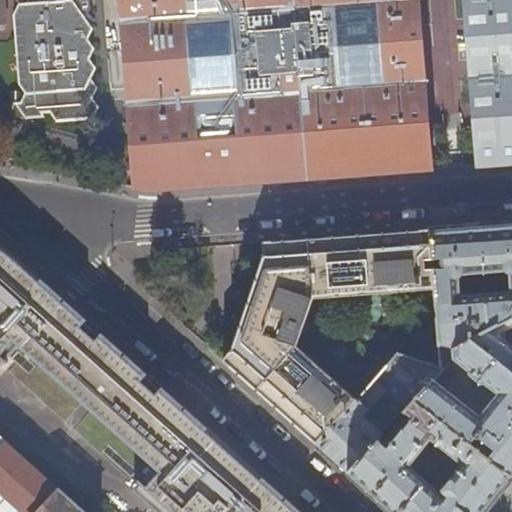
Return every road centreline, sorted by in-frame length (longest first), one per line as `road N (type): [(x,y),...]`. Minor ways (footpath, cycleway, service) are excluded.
road 1 (residential): [(0,194),(147,220),(511,193)]
road 2 (residential): [(0,204),(347,511)]
